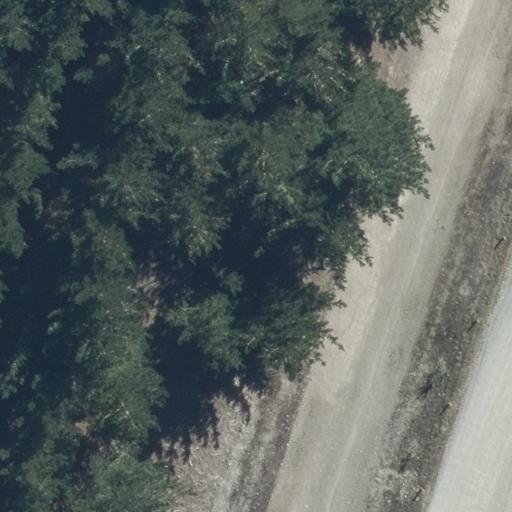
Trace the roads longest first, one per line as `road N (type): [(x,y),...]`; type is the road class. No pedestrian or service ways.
road 1 (track): [(298,511),(463,0)]
road 2 (unclassified): [(474,511),(511,398)]
